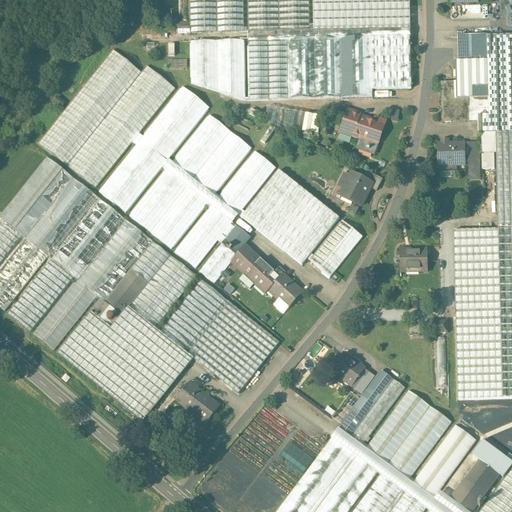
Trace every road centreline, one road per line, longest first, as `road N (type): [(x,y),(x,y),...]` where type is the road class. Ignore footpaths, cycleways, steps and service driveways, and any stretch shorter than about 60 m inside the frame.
road 1 (residential): [(431,0),(420,133),(406,187),(371,257),(343,303),(174,497)]
road 2 (secondary): [(0,346),(174,497)]
